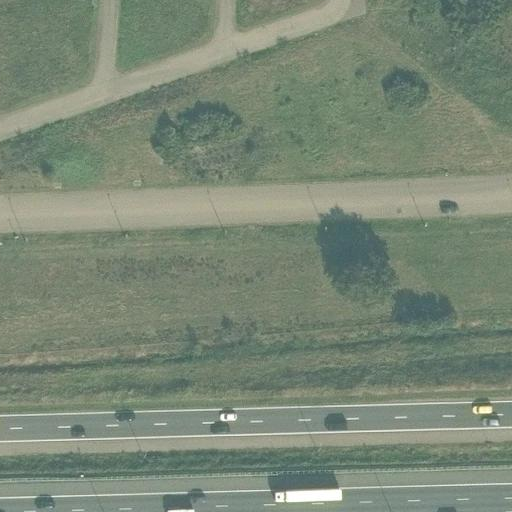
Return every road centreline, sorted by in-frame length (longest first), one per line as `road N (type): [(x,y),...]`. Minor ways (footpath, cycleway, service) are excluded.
road 1 (tertiary): [(511,192),(0,208)]
road 2 (trunk): [(511,415),(0,431)]
road 3 (motorway): [(511,505),(320,511)]
